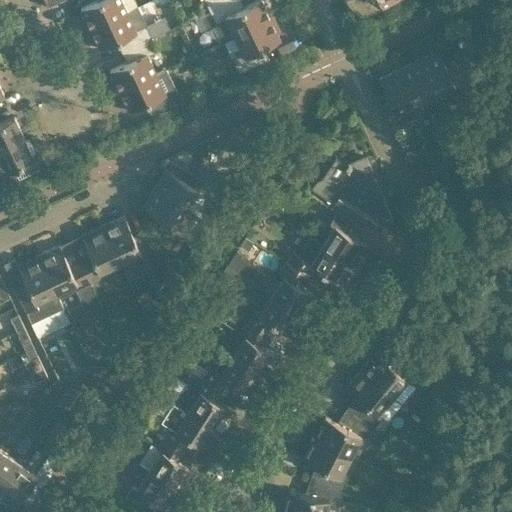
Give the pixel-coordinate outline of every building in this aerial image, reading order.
[(121,0),(96,0),(81,8),(84,15),(81,16),(87,29),(126,11),(121,0)] [(204,0),(209,9),(229,0),(204,0)] [(274,17),(268,4),(265,5),(261,0),(257,0),(240,8),(236,0),(229,0),(209,9),(215,22),(212,23),(221,42),(234,35),(274,17)] [(352,0),(347,3),(355,18),(360,19),(394,0),(352,0)] [(126,11),(87,29),(93,43),(96,41),(100,48),(121,38),(125,49),(152,37),(137,5),(126,11)] [(280,31),(274,17),(234,35),(239,47),(229,52),(238,72),(268,58),(268,57),(264,59),(259,49),(280,39),(277,32),(280,31)] [(147,56),(158,51),(152,37),(125,49),(130,59),(109,69),(113,77),(110,78),(116,91),(155,73),(147,56)] [(466,75),(456,55),(444,60),(439,49),(418,59),(434,92),(454,83),(453,80),(466,75)] [(434,92),(418,59),(399,68),(414,101),(420,115),(438,107),(434,92)] [(181,99),(174,86),(166,67),(116,91),(122,105),(125,103),(129,110),(150,100),(155,110),(150,112),(151,113),(181,99)] [(414,101),(399,68),(379,77),(389,99),(381,102),(386,114),(414,101)] [(0,121),(0,147),(24,136),(14,115),(0,121)] [(34,158),(24,136),(0,147),(0,186),(15,179),(10,169),(34,158)] [(439,151),(437,163),(446,165),(447,152),(439,151)] [(447,152),(446,165),(455,166),(456,153),(447,152)] [(345,167),(338,179),(333,177),(328,176),(323,177),(319,178),(316,181),(311,187),(334,202),(331,207),(336,210),(359,224),(366,214),(386,227),(388,224),(385,223),(390,215),(392,214),(378,183),(375,184),(372,179),(376,178),(366,155),(365,156),(350,163),(348,162),(344,167),(345,167)] [(305,170),(293,162),(285,173),(297,182),(305,170)] [(166,168),(154,186),(186,206),(202,180),(174,163),(169,170),(166,168)] [(198,214),(186,206),(154,186),(142,205),(163,218),(158,225),(169,232),(174,225),(186,232),(198,214)] [(369,245),(352,234),(359,224),(336,210),(329,221),(334,224),(322,243),(356,265),(369,245)] [(124,214),(102,223),(120,260),(138,252),(156,290),(166,277),(158,259),(143,226),(132,232),(124,214)] [(90,251),(79,256),(90,281),(102,275),(99,270),(120,260),(102,223),(81,233),(90,251)] [(253,240),(245,235),(240,244),(248,249),(253,240)] [(356,265),(322,243),(311,236),(299,254),(292,250),(285,261),(308,275),(314,265),(343,284),(356,265)] [(60,243),(38,253),(59,297),(77,290),(84,306),(92,309),(101,305),(90,281),(79,256),(68,262),(60,243)] [(236,249),(226,264),(238,272),(248,257),(236,249)] [(59,297),(38,253),(17,263),(26,281),(15,286),(31,322),(63,307),(59,297)] [(301,286),(308,275),(285,261),(278,272),(283,275),(271,294),(305,316),(318,296),(301,286)] [(238,272),(226,264),(214,284),(225,291),(238,272)] [(214,284),(205,297),(217,305),(225,291),(214,284)] [(0,299),(10,295),(5,285),(0,287),(0,299)] [(292,336),(305,316),(271,294),(259,313),(253,309),(246,320),(269,335),(275,325),(292,336)] [(10,316),(16,329),(24,326),(18,312),(10,316)] [(189,318),(176,338),(191,348),(204,328),(189,318)] [(262,345),(269,335),(246,320),(239,331),(244,335),(232,353),(266,375),(279,356),(262,345)] [(30,339),(24,326),(16,329),(22,343),(30,339)] [(176,338),(167,353),(181,362),(191,348),(176,338)] [(427,362),(406,345),(390,363),(375,351),(360,369),(392,395),(406,378),(411,382),(427,362)] [(43,366),(34,346),(26,350),(35,370),(43,366)] [(254,395),(266,375),(232,353),(220,372),(209,365),(202,376),(224,390),(231,380),(254,395)] [(47,375),(43,366),(35,370),(30,373),(34,381),(47,375)] [(392,395),(360,369),(345,387),(361,400),(351,411),(374,426),(382,416),(378,412),(392,395)] [(218,400),(224,390),(202,376),(194,371),(175,401),(222,431),(235,411),(218,400)] [(66,410),(78,392),(68,386),(56,403),(66,410)] [(209,450),(222,431),(175,401),(155,430),(163,435),(186,450),(192,440),(209,450)] [(363,446),(374,426),(351,411),(344,425),(325,415),(314,436),(350,454),(356,443),(363,446)] [(22,453),(32,438),(26,434),(16,448),(22,453)] [(29,457),(39,443),(42,438),(36,434),(33,439),(32,438),(22,453),(29,457)] [(179,460),(186,450),(163,435),(156,446),(151,443),(140,461),(150,467),(149,468),(183,490),(196,471),(179,460)] [(344,466),(350,454),(314,436),(303,456),(323,466),(316,479),(342,488),(347,479),(339,475),(344,466)] [(28,505),(46,479),(56,448),(53,446),(37,473),(17,460),(0,485),(0,497),(14,507),(19,499),(28,505)] [(0,485),(17,460),(0,448),(0,485)] [(171,510),(183,490),(149,468),(137,487),(115,472),(108,483),(125,494),(147,509),(154,499),(171,510)] [(289,511),(324,511),(328,497),(339,499),(342,488),(316,479),(313,493),(288,488),(283,511),(289,511)]
